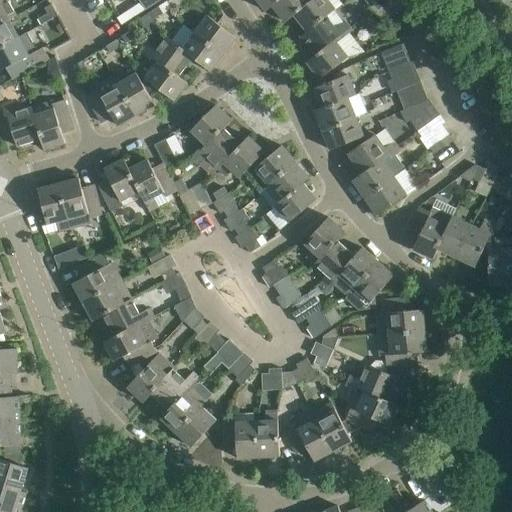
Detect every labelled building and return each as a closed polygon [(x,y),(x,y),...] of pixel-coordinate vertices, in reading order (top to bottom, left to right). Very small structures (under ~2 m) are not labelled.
[(0,0),(0,23),(9,19),(17,15),(8,0),(0,0)] [(136,0),(137,0),(136,0),(139,0),(146,9),(159,0),(136,0)] [(193,0),(168,0),(168,1),(175,12),(193,0)] [(257,0),(267,11),(273,6),(273,5),(279,0),(257,0)] [(279,0),(273,5),(273,6),(286,22),(295,15),(313,0),(279,0)] [(334,11),(342,4),(339,0),(313,0),(295,15),(307,30),(307,31),(327,16),(334,11)] [(405,6),(401,0),(377,0),(369,7),(383,23),(405,6)] [(52,4),(45,8),(48,14),(39,19),(42,25),(59,15),(52,4)] [(159,6),(148,13),(153,20),(164,13),(159,6)] [(346,21),(344,23),(334,11),(327,16),(307,31),(307,30),(300,36),(316,55),(335,40),(336,41),(342,36),(343,37),(349,33),(353,30),(346,21)] [(237,37),(218,23),(208,16),(196,32),(224,54),(237,37)] [(0,46),(19,36),(9,19),(0,23),(0,46)] [(122,36),(123,36),(127,43),(137,36),(133,29),(122,36)] [(34,52),(38,50),(28,32),(20,38),(19,36),(0,46),(0,71),(7,68),(13,79),(40,64),(34,52)] [(211,71),(224,54),(196,32),(183,48),(183,49),(194,57),(193,58),(211,71)] [(349,57),(365,52),(349,33),(343,37),(342,36),(336,41),(335,40),(316,55),(307,62),(321,79),(349,57)] [(183,49),(183,48),(167,36),(157,50),(148,43),(142,51),(151,58),(152,56),(159,61),(159,60),(179,76),(193,58),(194,57),(183,49)] [(122,46),(118,40),(117,39),(106,46),(111,53),(122,46)] [(389,70),(411,62),(403,43),(382,52),(385,60),(389,70)] [(34,52),(40,64),(50,58),(44,47),(38,50),(34,52)] [(188,83),(179,76),(159,60),(159,61),(146,78),(175,100),(188,83)] [(397,90),(421,80),(413,61),(411,62),(389,70),(392,79),(397,90)] [(155,104),(145,87),(137,73),(118,83),(118,84),(137,114),(155,104)] [(348,97),(349,98),(357,95),(348,74),(315,88),(323,107),(323,108),(348,97)] [(118,84),(118,83),(116,79),(87,96),(102,123),(113,117),(118,125),(137,114),(118,84)] [(401,112),(429,100),(421,80),(397,90),(405,109),(400,111),(401,112)] [(356,116),(349,98),(348,97),(323,108),(323,107),(315,110),(323,129),(356,116)] [(417,130),(440,114),(430,99),(429,100),(401,112),(407,123),(410,120),(417,130)] [(45,150),(66,143),(63,133),(75,129),(65,100),(54,103),(53,101),(33,107),(35,114),(34,115),(42,139),(41,139),(45,150)] [(35,114),(33,107),(32,106),(16,111),(13,102),(2,105),(6,116),(8,115),(18,146),(41,139),(42,139),(34,115),(35,114)] [(225,128),(232,120),(217,105),(192,130),(207,145),(224,128),(225,128)] [(449,134),(443,124),(446,122),(440,114),(417,130),(422,136),(420,138),(427,149),(429,147),(440,139),(441,140),(449,134)] [(331,150),(343,145),(364,136),(356,116),(323,129),(331,150)] [(241,144),(225,128),(224,128),(207,145),(201,151),(199,149),(190,158),(199,166),(200,165),(211,176),(219,168),(225,163),(241,144)] [(391,158),(396,154),(401,151),(395,142),(385,148),(376,134),(367,140),(349,153),(363,173),(363,174),(383,160),(390,156),(391,158)] [(252,165),(263,154),(265,152),(249,136),(241,144),(225,163),(219,168),(211,176),(218,170),(226,177),(233,171),(240,177),(252,165)] [(367,140),(364,136),(343,145),(349,153),(367,140)] [(179,163),(175,156),(166,139),(155,145),(164,163),(168,169),(179,163)] [(445,146),(441,140),(440,139),(429,147),(427,149),(428,149),(429,148),(434,154),(445,146)] [(269,184),(296,161),(282,145),(267,158),(263,154),(252,165),(269,184)] [(399,174),(405,168),(396,154),(391,158),(390,156),(383,160),(363,174),(363,173),(353,180),(366,198),(399,174)] [(129,169),(130,169),(125,159),(105,169),(110,178),(99,184),(113,211),(124,206),(142,197),(139,191),(140,191),(129,169)] [(168,169),(164,163),(153,168),(148,159),(130,169),(129,169),(140,191),(139,191),(142,197),(150,211),(160,207),(159,206),(174,199),(177,205),(184,202),(178,190),(174,182),(168,169)] [(310,178),(305,172),(296,161),(269,184),(259,192),(273,208),(275,206),(276,206),(282,200),(303,183),(310,178)] [(473,178),(478,166),(476,165),(464,173),(473,178)] [(480,181),(486,170),(478,166),(473,178),(480,181)] [(378,215),(418,186),(405,168),(399,174),(366,198),(378,215)] [(504,178),(497,175),(491,187),(499,190),(504,178)] [(82,188),(81,182),(80,178),(58,184),(71,229),(92,223),(91,218),(103,215),(100,204),(94,184),(82,188)] [(276,206),(290,222),(317,199),(303,183),(282,200),(276,206)] [(61,232),(71,229),(58,184),(39,189),(44,211),(37,213),(42,225),(48,223),(58,221),(61,232)] [(229,193),(224,187),(213,193),(218,200),(229,193)] [(239,211),(239,210),(235,204),(224,211),(228,217),(229,218),(239,211)] [(448,227),(453,217),(433,208),(431,212),(420,207),(407,235),(418,240),(414,249),(434,259),(439,249),(438,249),(449,228),(448,227)] [(250,228),(246,222),(250,219),(243,208),(239,210),(239,211),(229,218),(228,217),(224,220),(231,231),(235,229),(239,235),(250,228)] [(338,240),(345,232),(329,217),(305,244),(312,250),(307,257),(315,264),(320,258),(321,258),(337,240),(338,240)] [(457,258),(472,226),(453,217),(448,227),(449,228),(438,249),(439,249),(457,258)] [(476,266),(496,224),(485,219),(480,229),(472,226),(457,258),(476,266)] [(511,243),(511,241),(511,237),(495,238),(494,249),(489,249),(489,284),(511,285),(511,243)] [(250,253),(261,246),(257,239),(246,246),(250,253)] [(355,256),(338,240),(337,240),(321,258),(320,258),(315,264),(327,275),(319,284),(328,292),(335,285),(334,284),(336,283),(333,281),(339,275),(339,274),(355,256)] [(62,267),(87,257),(83,245),(57,255),(62,267)] [(153,264),(166,257),(160,246),(148,253),(153,264)] [(348,297),(379,262),(363,247),(355,256),(339,274),(339,275),(333,281),(336,283),(334,284),(335,285),(347,296),(346,298),(348,297)] [(114,261),(110,263),(104,253),(77,267),(83,278),(74,283),(83,301),(123,279),(114,261)] [(173,268),(177,266),(171,255),(166,257),(148,266),(154,278),(162,274),(165,280),(177,274),(173,268)] [(274,260),(263,267),(267,273),(278,266),(274,260)] [(375,297),(394,276),(379,262),(348,297),(346,298),(359,310),(377,308),(375,297)] [(182,302),(192,297),(186,283),(180,272),(177,274),(165,280),(161,282),(167,294),(176,289),(182,302)] [(285,278),(274,285),(281,295),(292,288),(285,278)] [(125,302),(132,298),(133,298),(123,279),(83,301),(94,321),(104,315),(103,314),(125,303),(125,302)] [(302,296),(295,301),(299,307),(310,300),(306,294),(302,296)] [(145,323),(149,321),(156,318),(151,308),(140,314),(132,298),(125,302),(125,303),(103,314),(104,315),(114,336),(115,336),(144,321),(145,323)] [(425,330),(423,309),(413,310),(412,298),(381,301),(382,312),(376,313),(378,334),(425,330)] [(321,309),(307,318),(311,324),(325,315),(321,309)] [(208,324),(202,319),(194,329),(199,334),(208,324)] [(158,337),(149,321),(145,323),(144,321),(115,336),(114,336),(104,341),(115,360),(124,356),(130,367),(157,352),(151,341),(158,337)] [(387,368),(398,367),(418,365),(417,352),(427,351),(425,330),(378,334),(380,356),(386,356),(387,360),(376,360),(371,366),(388,373),(387,368)] [(218,352),(227,343),(216,333),(208,342),(218,352)] [(0,373),(11,373),(19,373),(17,348),(0,348),(0,373)] [(236,351),(227,360),(233,366),(242,356),(236,351)] [(175,367),(174,367),(160,353),(128,387),(144,402),(152,394),(152,393),(169,375),(169,374),(175,367)] [(329,360),(318,355),(314,362),(326,368),(329,360)] [(318,377),(311,364),(308,358),(297,364),(299,368),(292,372),(298,383),(304,379),(307,383),(318,377)] [(243,384),(256,370),(250,364),(237,379),(243,384)] [(398,378),(388,373),(371,366),(368,364),(360,380),(350,376),(346,385),(356,390),(357,388),(365,391),(388,400),(398,378)] [(187,379),(175,367),(169,374),(169,375),(152,393),(152,394),(169,409),(186,392),(187,392),(193,386),(194,387),(195,387),(201,379),(193,372),(187,379)] [(284,372),(282,372),(282,368),(269,369),(270,373),(262,373),(263,390),(283,389),(284,383),(284,372)] [(283,389),(298,383),(292,372),(284,372),(284,383),(283,389)] [(13,396),(11,373),(0,373),(0,397),(13,397),(13,396)] [(208,399),(195,387),(194,387),(193,386),(187,392),(186,392),(169,409),(161,418),(177,432),(201,406),(202,406),(208,399)] [(388,400),(365,391),(356,410),(351,408),(346,419),(347,420),(362,426),(375,432),(380,421),(389,425),(398,405),(388,400)] [(0,421),(21,420),(20,396),(13,396),(13,397),(0,397),(0,421)] [(343,422),(332,402),(331,401),(313,411),(334,451),(353,441),(349,433),(343,422)] [(217,421),(202,406),(201,406),(177,432),(192,447),(217,421)] [(257,421),(260,457),(280,456),(278,411),(267,411),(267,421),(257,421)] [(315,461),(334,451),(313,411),(292,422),(294,425),(285,430),(297,454),(308,448),(315,461)] [(257,421),(255,421),(254,412),(236,413),(236,417),(223,417),(225,444),(237,444),(238,458),(260,457),(257,421)] [(25,424),(21,422),(21,420),(0,421),(0,445),(5,445),(21,445),(22,445),(21,434),(25,432),(25,424)] [(347,420),(343,422),(349,433),(362,426),(347,420)] [(21,445),(5,445),(5,453),(21,455),(21,445)] [(5,453),(4,460),(10,462),(21,465),(21,455),(5,453)] [(21,465),(10,462),(4,460),(0,458),(0,484),(21,491),(22,490),(29,467),(21,465)] [(20,511),(27,492),(22,490),(21,491),(0,484),(0,509),(9,511),(20,511)] [(433,511),(425,500),(406,511),(433,511)]
